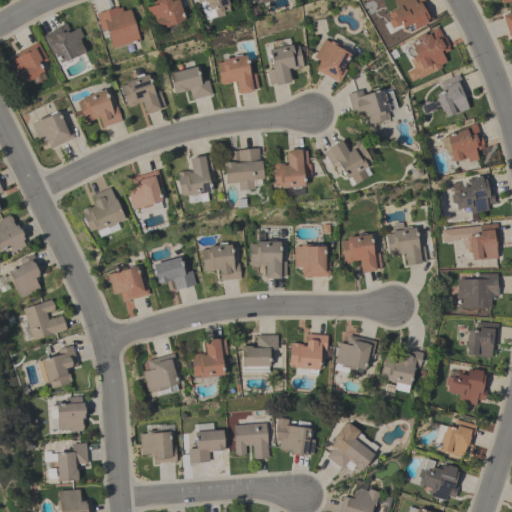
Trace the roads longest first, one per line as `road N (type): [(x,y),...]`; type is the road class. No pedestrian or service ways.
road 1 (residential): [(511,417),(496,80),(456,0)]
road 2 (residential): [(120,511),(103,340),(0,124)]
road 3 (residential): [(103,340),(255,307),(390,310)]
road 4 (residential): [(36,196),(190,131),(310,118)]
road 5 (residential): [(118,502),(250,490),(301,498)]
